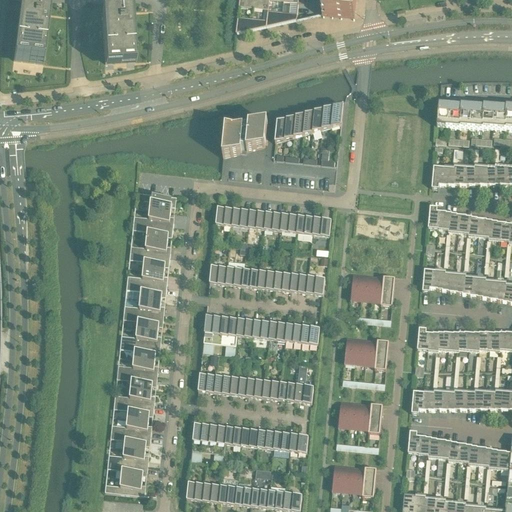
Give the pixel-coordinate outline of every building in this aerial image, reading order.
[(240,9),(253,11),(254,0),(239,0),(239,9),(240,9)] [(254,0),(253,11),(268,12),(269,3),(269,0),(254,0)] [(324,0),(323,16),(323,17),(323,18),(322,18),(322,19),(355,22),(357,0),(324,0)] [(20,10),(13,64),(13,67),(43,70),(50,14),(44,13),(25,11),(20,10)] [(102,13),(105,66),(105,70),(135,68),(132,11),(116,12),(109,13),(107,13),(102,13)] [(267,13),(266,23),(266,29),(281,26),(282,15),(267,13)] [(296,16),(282,15),(281,26),(297,22),(297,16),(296,16)] [(251,32),(252,22),(238,20),(236,35),(251,32)] [(266,23),(252,22),(251,32),(266,29),(266,23)] [(437,130),(449,131),(451,105),(449,105),(449,108),(439,107),(437,130)] [(461,131),(461,130),(463,108),(461,108),(462,108),(462,109),(453,108),(453,106),(451,105),(449,131),(461,132),(461,131)] [(461,130),(471,131),(474,106),(472,106),(471,109),(463,108),(461,130)] [(483,132),(483,131),(485,109),(484,108),(484,109),(484,110),(476,109),(476,106),(474,106),(471,131),(483,132)] [(483,131),(494,132),(496,107),(494,106),(494,109),(485,109),(483,131)] [(344,107),(334,110),(332,131),(341,128),(344,107)] [(506,132),(508,109),(506,109),(506,110),(507,110),(498,110),(498,107),(496,107),(494,132),(506,133),(506,132)] [(334,110),(325,112),(323,133),(332,131),(334,110)] [(325,112),(315,115),(313,136),(323,133),(325,112)] [(315,115),(306,118),(304,138),(313,136),(315,115)] [(306,118),(296,120),(294,141),(304,138),(306,118)] [(296,120),(287,123),(285,144),(294,141),(296,120)] [(285,144),(287,123),(278,125),(275,146),(285,144)] [(265,149),(268,124),(250,129),(249,132),(246,132),(245,138),(243,137),(244,130),(226,135),(223,160),(241,155),(242,152),(247,153),(247,154),(265,149)] [(439,188),(442,188),(444,170),(434,169),(432,191),(439,192),(439,188)] [(460,188),(463,188),(464,170),(454,169),(454,171),(453,188),(455,189),(455,188),(460,188)] [(480,188),(483,188),(485,170),(475,169),(475,171),(473,188),(475,188),(480,188)] [(501,188),(504,188),(505,170),(495,169),(495,171),(494,188),(496,188),(501,188)] [(449,188),(453,188),(454,171),(444,170),(442,188),(449,189),(449,188)] [(469,188),(473,188),(475,171),(464,170),(463,188),(469,189),(469,188)] [(490,188),(494,188),(495,171),(485,170),(483,188),(490,189),(490,188)] [(136,209),(135,211),(171,215),(172,210),(176,211),(177,200),(141,196),(137,196),(136,203),(147,204),(147,210),(136,209)] [(428,231),(438,232),(440,214),(437,214),(438,210),(430,209),(428,231)] [(134,219),(134,226),(173,230),(175,220),(171,220),(171,215),(135,211),(135,214),(146,215),(145,220),(134,219)] [(216,228),(232,230),(234,212),(218,211),(216,228)] [(232,230),(249,231),(250,214),(234,212),(232,230)] [(249,231),(265,233),(267,216),(250,214),(249,231)] [(439,232),(449,233),(450,215),(447,215),(440,214),(438,232),(439,232)] [(448,235),(459,236),(460,218),(457,217),(452,216),(450,215),(449,233),(448,235)] [(265,233),(281,235),(283,217),(267,216),(265,233)] [(281,235),(297,236),(299,219),(283,217),(281,235)] [(459,236),(469,237),(470,219),(467,219),(467,218),(460,218),(459,236)] [(297,236),(313,238),(315,221),(299,219),(297,236)] [(469,238),(479,239),(480,221),(477,221),(478,220),(472,220),(472,219),(470,219),(469,237),(469,238)] [(315,221),(313,238),(330,240),(331,223),(315,221)] [(479,239),(489,240),(490,223),(487,223),(487,222),(480,221),(479,239)] [(489,242),(499,243),(500,225),(498,225),(498,224),(492,224),(492,223),(490,223),(489,240),(489,242)] [(499,243),(509,244),(511,227),(507,226),(500,225),(499,243)] [(132,239),(132,241),(168,245),(168,240),(172,241),(173,230),(134,226),(133,233),(144,234),(143,240),(132,239)] [(131,249),(131,256),(170,260),(171,250),(167,249),(168,245),(132,241),(132,243),(143,245),(142,250),(131,249)] [(129,269),(129,271),(165,275),(165,270),(169,271),(170,260),(131,256),(130,263),(141,264),(140,270),(129,269)] [(210,286),(226,288),(228,271),(212,269),(210,286)] [(128,279),(127,286),(167,290),(168,280),(164,279),(165,275),(129,271),(129,273),(140,274),(139,280),(128,279)] [(226,288),(242,290),(244,272),(228,271),(226,288)] [(242,290),(259,291),(260,274),(244,272),(242,290)] [(430,291),(433,291),(435,273),(425,272),(423,294),(430,295),(430,291)] [(442,294),(444,294),(446,276),(446,274),(435,273),(436,273),(435,273),(433,291),(437,292),(442,293),(442,294)] [(259,291),(275,293),(277,276),(260,274),(259,291)] [(275,293),(291,295),(293,278),(277,276),(275,293)] [(448,295),(454,295),(456,277),(446,276),(444,294),(448,294),(448,295)] [(464,297),(466,280),(466,278),(456,277),(454,295),(457,296),(462,297),(464,297)] [(291,295),(307,297),(309,279),(293,278),(291,295)] [(352,301),(361,302),(364,279),(354,278),(351,304),(352,304),(352,301)] [(309,279),(307,297),(323,298),(325,281),(309,279)] [(361,302),(371,303),(374,280),(364,279),(361,302)] [(371,303),(382,304),(384,281),(374,280),(371,303)] [(384,280),(384,281),(382,304),(381,309),(393,310),(393,301),(394,301),(393,301),(395,281),(384,280)] [(468,298),(475,299),(476,281),(466,280),(464,297),(468,298)] [(485,301),(486,284),(486,282),(476,281),(475,299),(477,299),(477,300),(483,300),(483,301),(485,301)] [(488,302),(495,303),(496,285),(486,284),(485,301),(488,302)] [(505,305),(506,288),(506,286),(496,285),(495,303),(498,303),(497,304),(503,304),(503,305),(505,305)] [(126,301),(162,305),(162,300),(166,300),(167,290),(127,286),(126,301)] [(125,309),(124,316),(164,320),(165,310),(161,309),(162,305),(126,301),(126,303),(137,304),(136,310),(125,309)] [(123,328),(123,331),(158,334),(159,330),(163,330),(164,320),(124,316),(123,323),(134,324),(134,329),(123,328)] [(205,336),(237,339),(239,322),(206,319),(205,336)] [(237,339),(253,341),(255,324),(239,322),(237,339)] [(253,341),(270,343),(271,326),(255,324),(253,341)] [(270,343),(286,345),(288,327),(271,326),(270,343)] [(286,345),(302,346),(304,329),(288,327),(286,345)] [(304,329),(302,346),(318,348),(320,331),(304,329)] [(122,339),(121,345),(161,350),(162,339),(158,339),(158,334),(123,331),(122,333),(133,334),(133,340),(122,339)] [(428,354),(429,354),(430,336),(426,335),(427,332),(419,331),(417,353),(428,354)] [(439,355),(439,353),(440,335),(438,335),(438,336),(433,335),(433,336),(430,336),(429,354),(439,355)] [(439,353),(449,354),(451,336),(444,335),(444,336),(440,335),(439,353)] [(459,355),(459,353),(461,335),(459,335),(459,336),(454,335),(454,336),(451,336),(449,354),(459,355)] [(459,353),(470,354),(471,336),(465,335),(465,336),(461,335),(459,353)] [(480,355),(480,353),(481,335),(479,335),(479,336),(474,335),(474,336),(471,336),(470,354),(480,355)] [(480,353),(490,354),(492,336),(485,335),(485,336),(481,335),(480,353)] [(500,354),(500,353),(502,335),(500,335),(500,336),(495,335),(495,336),(492,336),(490,354),(500,354)] [(500,353),(510,353),(511,335),(506,335),(506,336),(502,335),(500,353)] [(346,365),(355,366),(357,342),(347,341),(345,368),(346,368),(346,365)] [(355,366),(365,367),(367,343),(357,342),(355,366)] [(365,367),(375,368),(378,344),(367,343),(365,367)] [(378,344),(375,368),(375,373),(386,374),(387,365),(388,365),(387,365),(389,345),(378,344)] [(120,358),(120,360),(155,364),(156,360),(160,360),(161,350),(121,345),(120,352),(131,354),(131,359),(120,358)] [(217,367),(219,358),(213,356),(210,366),(217,367)] [(119,368),(118,375),(158,380),(159,369),(155,369),(155,364),(120,360),(119,363),(130,364),(130,370),(119,368)] [(307,369),(300,368),(298,385),(306,386),(307,369)] [(117,388),(116,390),(152,394),(153,389),(157,390),(158,380),(118,375),(117,382),(128,383),(128,389),(117,388)] [(198,395),(215,396),(216,379),(200,377),(198,395)] [(215,396),(231,398),(233,381),(216,379),(215,396)] [(231,398),(247,400),(249,382),(233,381),(231,398)] [(247,400),(263,401),(265,384),(249,382),(247,400)] [(263,401),(280,403),(281,386),(265,384),(263,401)] [(280,403),(296,405),(298,388),(281,386),(280,403)] [(298,388),(296,405),(312,407),(314,389),(298,388)] [(115,398),(115,405),(155,409),(156,399),(152,399),(152,394),(116,390),(116,393),(127,394),(126,399),(115,398)] [(419,413),(422,413),(424,395),(414,394),(412,416),(419,417),(419,413)] [(440,413),(443,413),(444,395),(434,394),(434,396),(432,414),(434,414),(435,413),(440,414),(440,413)] [(460,413),(463,413),(465,395),(455,394),(455,396),(453,413),(455,414),(455,413),(460,413)] [(481,413),(484,413),(485,395),(475,394),(475,396),(473,413),(475,414),(476,413),(481,413)] [(501,413),(504,413),(506,395),(496,394),(496,396),(494,413),(496,413),(501,413)] [(429,413),(432,414),(434,396),(424,395),(422,413),(429,414),(429,413)] [(449,413),(453,413),(455,396),(444,395),(443,413),(449,414),(449,413)] [(470,413),(473,413),(475,396),(465,395),(463,413),(470,414),(470,413)] [(490,413),(494,413),(496,396),(485,395),(484,413),(490,414),(490,413)] [(113,418),(113,420),(149,424),(149,419),(153,420),(155,409),(115,405),(114,412),(125,413),(124,419),(113,418)] [(340,429),(349,430),(351,406),(341,405),(339,432),(340,429)] [(349,430),(359,431),(361,407),(351,406),(349,430)] [(359,431),(369,432),(371,408),(361,407),(359,431)] [(371,408),(369,432),(369,436),(380,437),(383,409),(371,408)] [(112,428),(112,435),(151,439),(152,429),(148,429),(149,424),(113,420),(113,422),(124,424),(123,429),(112,428)] [(193,444),(226,448),(227,430),(195,427),(193,444)] [(226,448),(242,449),(244,432),(227,430),(226,448)] [(242,449),(258,451),(260,434),(244,432),(242,449)] [(258,451),(274,453),(276,436),(260,434),(258,451)] [(408,456),(418,457),(420,439),(417,439),(417,435),(410,434),(408,456)] [(110,448),(110,450),(146,454),(146,449),(150,450),(151,439),(112,435),(111,442),(122,443),(121,449),(110,448)] [(274,453),(290,455),(292,437),(276,436),(274,453)] [(292,437),(290,455),(307,456),(309,439),(292,437)] [(419,457),(428,458),(430,441),(426,440),(420,439),(418,457),(419,457)] [(428,460),(438,461),(440,443),(437,442),(432,441),(430,441),(428,458),(428,460)] [(438,461),(449,462),(450,444),(447,444),(447,443),(440,443),(438,461)] [(448,464),(459,464),(460,446),(457,446),(452,445),(452,444),(450,444),(449,462),(448,464)] [(459,464),(469,465),(470,448),(467,448),(467,447),(460,446),(459,464)] [(469,467),(479,468),(480,450),(477,450),(478,449),(472,449),(472,448),(470,448),(469,465),(469,467)] [(109,458),(108,465),(148,469),(149,459),(145,458),(146,454),(110,450),(110,452),(121,453),(120,459),(109,458)] [(479,468),(489,469),(490,452),(487,451),(480,450),(479,468)] [(489,471),(499,472),(500,454),(498,454),(498,453),(492,453),(493,452),(490,452),(489,469),(489,471)] [(202,463),(203,454),(193,454),(193,463),(202,463)] [(499,472),(509,473),(511,456),(511,455),(507,455),(507,454),(500,454),(499,472)] [(107,477),(107,480),(143,484),(143,479),(147,479),(148,469),(108,465),(108,472),(119,473),(118,479),(107,477)] [(334,492),(343,493),(345,470),(335,469),(332,495),(333,495),(334,492)] [(343,493),(353,494),(355,471),(345,470),(343,493)] [(271,481),(272,472),(257,471),(256,479),(271,481)] [(353,494),(363,495),(365,472),(355,471),(353,494)] [(365,471),(365,472),(363,495),(362,500),(374,501),(375,492),(377,472),(365,471)] [(143,484),(107,480),(107,482),(118,483),(117,489),(106,488),(105,495),(145,499),(146,489),(142,488),(143,484)] [(187,503),(203,505),(205,487),(189,486),(187,503)] [(236,508),(252,510),(254,492),(247,492),(247,486),(239,486),(239,491),(237,491),(236,508)] [(203,505),(219,506),(221,489),(205,487),(203,505)] [(219,506),(236,508),(237,491),(221,489),(219,506)] [(252,510),(268,511),(270,494),(254,492),(252,510)] [(268,511),(273,511),(284,511),(286,496),(270,494),(268,511)] [(286,496),(284,511),(300,511),(302,498),(286,496)] [(413,511),(415,498),(404,497),(403,511),(413,511)] [(424,511),(426,501),(426,500),(415,499),(415,498),(413,511),(424,511)] [(434,511),(436,502),(426,501),(424,511),(434,511)] [(445,511),(446,505),(446,503),(436,502),(434,511),(445,511)]
